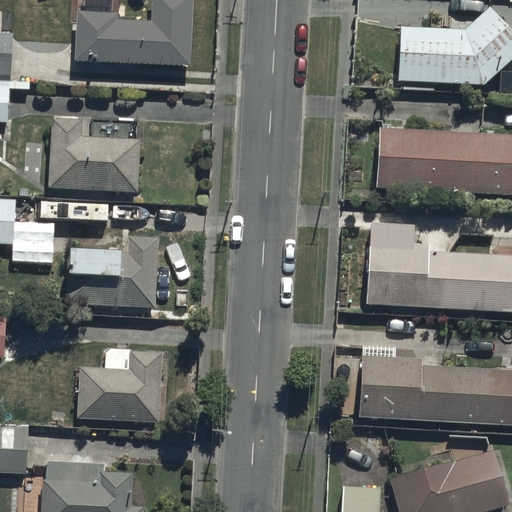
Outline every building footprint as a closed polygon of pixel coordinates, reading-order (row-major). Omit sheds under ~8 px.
[(112,0),(76,0),(74,71),(191,76),(194,2),(153,0),(152,30),(140,30),(140,24),(123,23),(122,29),(119,29),(119,21),(112,20),(112,0)] [(511,67),(511,43),(487,15),(462,39),(400,35),(397,90),(484,94),(483,93),(511,67)] [(9,111),(11,86),(13,16),(0,16),(0,128),(9,129),(9,111)] [(54,127),(51,127),(48,198),(139,202),(141,147),(83,144),(83,128),(79,127),(79,117),(55,116),(54,127)] [(511,143),(379,135),(375,197),(511,205),(511,143)] [(14,205),(0,204),(0,249),(13,250),(14,205)] [(511,321),(511,262),(427,259),(428,254),(412,253),(413,233),(368,231),(365,315),(511,321)] [(126,269),(69,267),(67,312),(156,316),(159,246),(127,245),(126,269)] [(47,305),(48,289),(18,288),(17,304),(47,305)] [(360,350),(355,412),(511,420),(511,365),(420,360),(420,354),(360,350)] [(159,431),(162,361),(158,361),(158,358),(134,357),(134,360),(131,360),(131,356),(105,355),(104,377),(80,376),(77,427),(159,431)] [(0,479),(26,481),(28,436),(0,434),(0,479)] [(452,458),(389,474),(398,511),(480,511),(508,505),(494,449),(453,460),(452,458)] [(132,511),(134,480),(128,481),(129,477),(110,477),(110,480),(104,480),(104,473),(47,471),(46,488),(42,488),(41,511),(132,511)] [(377,511),(379,482),(342,482),(340,511),(377,511)]
